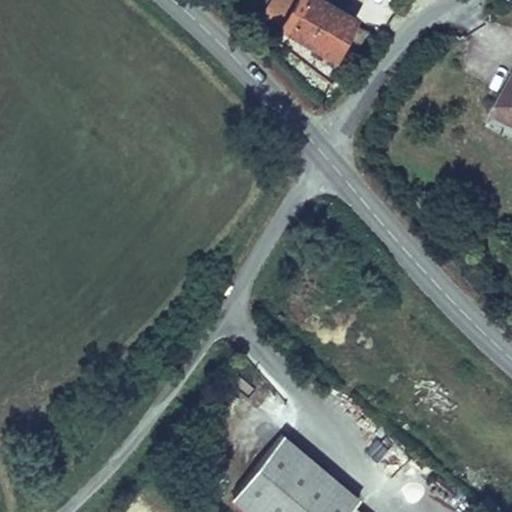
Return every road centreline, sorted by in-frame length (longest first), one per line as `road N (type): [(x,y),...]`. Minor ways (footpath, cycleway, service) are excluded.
road 1 (tertiary): [(511,362),(404,253),(319,150)]
road 2 (tertiary): [(319,150),(171,0)]
road 3 (unclassified): [(319,150),(387,59),(461,0)]
